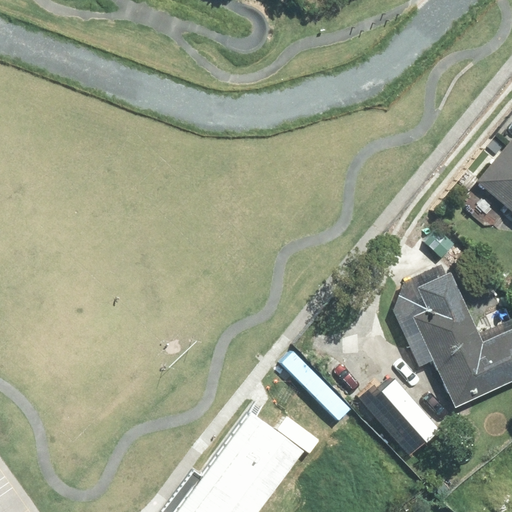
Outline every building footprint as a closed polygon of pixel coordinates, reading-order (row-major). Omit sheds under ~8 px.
[(473,179),(511,214),(511,142),(509,139),(473,179)] [(421,310),(407,315),(447,408),(511,379),(511,331),(511,328),(476,343),(446,272),(411,287),(421,310)] [(403,389),(371,417),(405,456),(437,428),(403,389)] [(511,466),(511,440),(497,455),(510,468),(511,466)] [(507,511),(511,508),(511,501),(494,482),(462,511),(507,511)]
